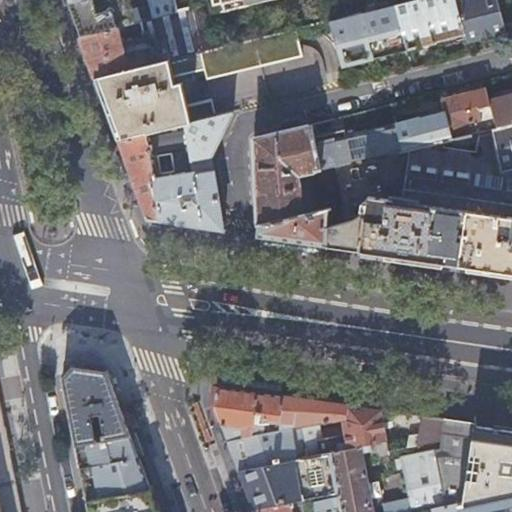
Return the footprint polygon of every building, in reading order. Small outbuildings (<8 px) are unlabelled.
[(173,12),(175,12),(171,0),(165,0),(148,4),(147,0),(138,0),(139,2),(128,5),(126,0),(83,0),(68,4),(75,25),(79,37),(115,28),(173,12)] [(249,0),(246,1),(245,0),(225,0),(221,1),(220,0),(211,0),(212,3),(216,2),(218,11),(259,0),(249,0)] [(433,34),(423,0),(402,0),(393,2),(405,47),(415,45),(434,41),(434,40),(433,34)] [(454,0),(423,0),(433,34),(439,33),(441,36),(443,37),(446,37),(463,33),(454,0)] [(496,0),(454,0),(463,33),(465,39),(476,36),(493,32),(504,29),(496,0)] [(393,2),(328,19),(340,65),(405,49),(405,47),(393,2)] [(94,76),(201,50),(190,7),(175,12),(173,12),(176,25),(119,41),(115,28),(79,37),(86,56),(94,76)] [(301,55),(294,27),(201,50),(94,76),(99,92),(115,134),(116,138),(142,132),(182,123),(220,113),(217,99),(211,101),(211,99),(187,105),(180,81),(173,82),(172,75),(203,68),(205,78),(301,55)] [(441,98),(444,110),(450,136),(470,131),(468,125),(492,119),(487,100),(484,87),(441,98)] [(492,119),(494,126),(511,121),(511,93),(487,100),(492,119)] [(232,110),(220,113),(182,123),(184,139),(188,160),(209,156),(222,130),(232,110)] [(444,110),(395,122),(401,148),(450,136),(444,110)] [(395,122),(393,116),(377,120),(385,151),(401,148),(395,122)] [(468,125),(470,131),(494,126),(492,119),(468,125)] [(385,151),(351,160),(333,164),(338,189),(342,205),(339,223),(326,225),(326,245),(336,246),(383,253),(442,261),(486,268),(511,271),(511,121),(494,126),(470,131),(450,136),(401,148),(385,151)] [(253,154),(256,222),(299,213),(298,184),(295,172),(315,167),(315,168),(319,167),(312,136),(309,122),(279,130),(252,137),(253,154)] [(222,229),(209,156),(188,160),(190,170),(176,172),(173,157),(153,160),(151,152),(153,152),(152,147),(184,139),(182,123),(142,132),(161,220),(222,229)] [(342,128),(312,136),(319,167),(333,164),(351,160),(346,140),(348,140),(346,133),(344,134),(342,128)] [(142,132),(116,138),(133,183),(136,191),(145,218),(161,220),(142,132)] [(333,164),(319,167),(315,168),(320,193),(338,189),(333,164)] [(299,213),(256,222),(254,234),(268,236),(286,239),(320,244),(326,245),(326,225),(326,207),(299,213)] [(320,244),(286,239),(284,248),(319,253),(320,244)] [(71,424),(75,444),(129,434),(117,402),(106,371),(92,368),(72,365),(62,378),(71,424)] [(218,375),(216,386),(212,406),(220,426),(225,439),(260,433),(261,428),(277,426),(281,396),(282,396),(283,386),(281,383),(229,375),(220,374),(218,375)] [(282,396),(281,396),(277,426),(276,430),(287,428),(298,427),(303,457),(315,455),(326,453),(333,452),(331,443),(319,446),(315,424),(322,423),(323,424),(340,421),(345,449),(384,441),(378,410),(331,403),(282,396)] [(0,511),(20,511),(6,437),(0,407),(0,511)] [(430,417),(419,416),(417,435),(406,437),(404,448),(438,441),(442,419),(430,417)] [(381,511),(421,511),(432,510),(456,504),(456,506),(462,504),(473,423),(457,421),(442,419),(438,441),(440,441),(438,450),(399,458),(399,460),(393,461),(395,471),(401,470),(407,499),(380,505),(381,511)] [(457,511),(511,511),(511,429),(508,429),(482,425),(473,423),(462,504),(456,506),(457,511)] [(287,428),(276,430),(260,433),(225,439),(231,456),(236,470),(293,459),(287,428)] [(129,434),(75,444),(78,456),(80,467),(138,457),(130,438),(129,434)] [(326,453),(334,495),(337,511),(370,511),(367,498),(378,496),(375,484),(365,485),(358,454),(366,452),(368,459),(386,456),(385,452),(386,452),(384,441),(345,449),(333,452),(326,453)] [(293,459),(236,470),(243,490),(245,495),(250,511),(334,495),(326,453),(315,455),(303,457),(293,459)] [(138,457),(80,467),(80,468),(83,484),(86,498),(148,486),(143,472),(138,457)] [(157,511),(148,486),(86,498),(88,511),(157,511)] [(337,511),(334,495),(250,511),(337,511)]
